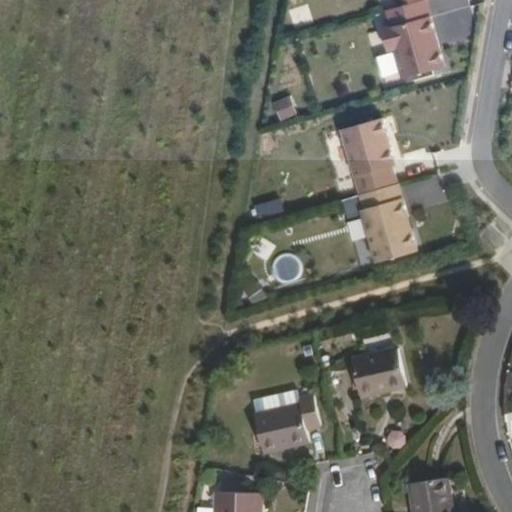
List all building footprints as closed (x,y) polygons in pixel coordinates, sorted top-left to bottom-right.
[(394,48),(403,77),(443,65),(424,0),(416,0),(396,6),(386,9),(391,25),(381,28),(387,50),(394,48)] [(279,121),(297,115),(291,95),(273,101),(279,121)] [(381,116),(341,128),(359,193),(395,183),(390,164),(394,163),(381,116)] [(395,183),(359,193),(363,208),(361,208),(376,261),(416,249),(397,182),(395,183)] [(261,217),(284,210),(280,197),(257,204),(261,217)] [(408,385),(399,349),(353,359),(362,396),(408,385)] [(321,424),(314,395),(301,398),(299,390),(254,399),(265,451),(311,441),(308,428),(321,424)] [(454,511),(449,478),(410,485),(414,511),(454,511)] [(223,491),(241,491),(241,482),(224,481),(223,491)] [(260,511),(261,493),(241,491),(223,491),(218,491),(218,511),(260,511)]
